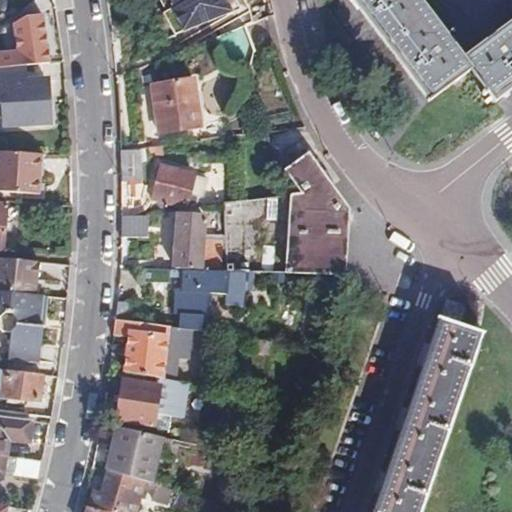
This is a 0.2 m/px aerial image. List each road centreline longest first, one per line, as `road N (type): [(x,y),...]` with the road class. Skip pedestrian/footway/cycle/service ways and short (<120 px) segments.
road 1 (residential): [(80,0),(95,231),(80,370),(51,511)]
road 2 (residential): [(346,511),(449,215)]
road 3 (residential): [(284,0),(298,52),(337,133),(386,187),(449,215)]
